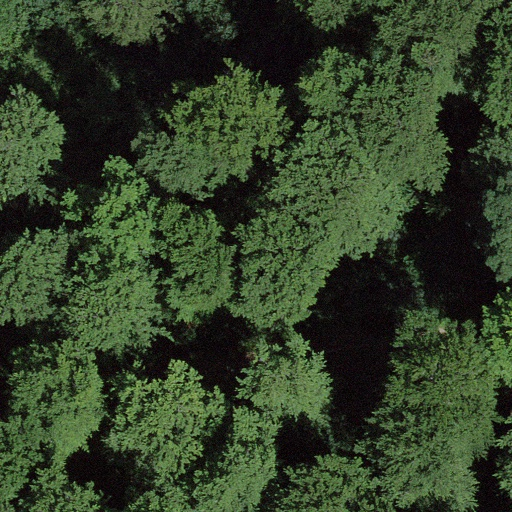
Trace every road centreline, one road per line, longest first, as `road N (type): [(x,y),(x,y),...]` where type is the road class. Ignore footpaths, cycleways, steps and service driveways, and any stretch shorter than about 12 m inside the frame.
road 1 (track): [(0,355),(193,254),(481,62),(511,32)]
road 2 (track): [(0,403),(227,379),(511,330)]
road 3 (track): [(345,511),(511,344)]
